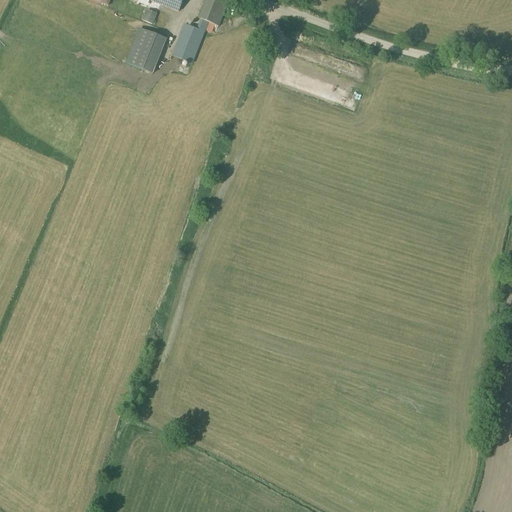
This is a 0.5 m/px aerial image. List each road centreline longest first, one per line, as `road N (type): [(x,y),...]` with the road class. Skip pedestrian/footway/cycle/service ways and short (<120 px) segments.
road 1 (track): [(268,3),(100,511)]
road 2 (unclassified): [(257,0),(450,63)]
